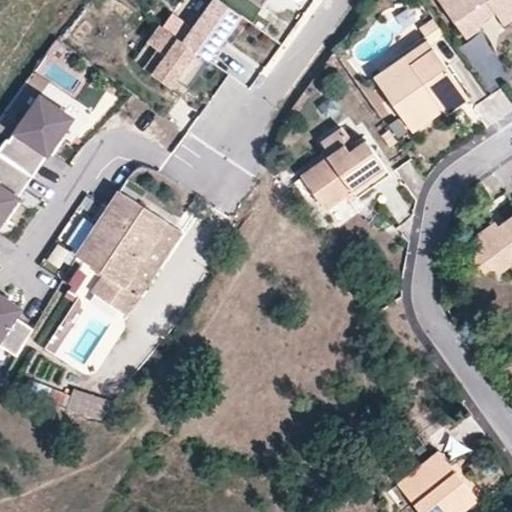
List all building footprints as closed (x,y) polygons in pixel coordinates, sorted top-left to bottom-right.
[(237,15),(216,0),(211,0),(180,44),(205,61),(237,15)] [(511,0),(440,0),(439,1),(467,41),(481,32),(477,26),(495,15),(503,27),(511,20),(511,0)] [(443,32),(434,19),(420,29),(425,36),(429,42),(443,32)] [(205,61),(180,44),(160,27),(141,52),(148,58),(145,66),(171,85),(176,78),(186,85),(205,61)] [(464,46),(485,90),(507,80),(486,35),(464,46)] [(404,51),(406,55),(412,64),(434,48),(429,42),(425,36),(404,51)] [(412,64),(406,55),(374,78),(413,133),(444,110),(434,96),(457,80),(434,48),(412,64)] [(469,97),(457,80),(434,96),(444,110),(447,113),(469,97)] [(75,113),(37,87),(0,141),(0,341),(2,339),(19,351),(36,326),(19,315),(22,306),(0,291),(0,218),(2,216),(10,218),(22,200),(16,196),(48,148),(55,153),(68,134),(63,130),(75,113)] [(487,119),(504,104),(495,93),(477,107),(487,119)] [(325,143),(333,156),(346,147),(351,153),(356,149),(343,131),(325,143)] [(366,143),(356,149),(351,153),(346,147),(333,156),(304,177),(327,210),(348,195),(367,181),(372,188),(389,176),(366,143)] [(353,201),(372,188),(367,181),(348,195),(353,201)] [(128,193),(121,188),(77,253),(85,259),(128,193)] [(167,219),(128,193),(85,259),(104,272),(93,289),(127,312),(139,294),(124,282),(167,219)] [(511,218),(498,228),(495,224),(479,236),(474,271),(496,275),(498,263),(511,265),(511,218)] [(182,229),(167,219),(124,282),(139,294),(182,229)] [(511,265),(498,263),(496,275),(511,277),(511,265)] [(57,363),(37,356),(25,388),(99,417),(104,406),(49,384),(57,363)] [(467,488),(456,474),(452,478),(435,457),(399,485),(419,511),(446,511),(447,511),(443,505),(467,488)] [(463,511),(478,501),(467,488),(443,505),(447,511),(463,511)]
